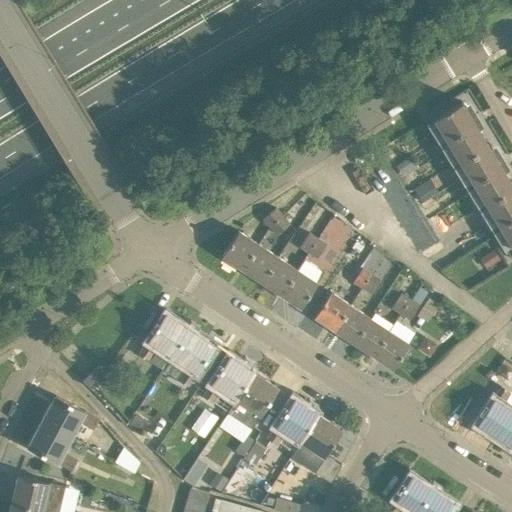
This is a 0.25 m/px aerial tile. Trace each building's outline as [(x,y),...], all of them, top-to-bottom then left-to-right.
[(511,184),(505,173),(507,172),(497,156),(496,158),(487,144),(479,131),(481,130),(471,114),(469,115),(461,101),(434,118),(511,246),(511,184)] [(264,213),(276,230),(290,220),(277,203),(264,213)] [(305,256),(301,263),(239,222),(221,250),(300,303),(323,268),(305,256)] [(319,255),(329,240),(310,228),(300,243),(319,255)] [(372,289),(381,274),(371,268),(381,250),(373,245),(355,280),(372,289)] [(391,309),(400,314),(409,300),(400,294),(391,309)] [(418,314),(430,320),(440,301),(429,295),(418,314)] [(409,300),(400,314),(409,320),(418,306),(409,300)] [(157,347),(171,357),(189,330),(165,314),(138,354),(148,361),(157,347)] [(353,343),(373,356),(389,331),(370,318),(353,343)] [(214,346),(189,330),(171,357),(186,367),(177,380),(187,386),(214,346)] [(389,331),(373,356),(392,369),(409,344),(389,331)] [(221,390),(235,399),(253,372),(229,356),(202,396),(212,403),(221,390)] [(106,373),(101,369),(98,365),(82,380),(90,388),(106,373)] [(278,388),(253,372),(235,399),(250,409),(241,422),(251,429),(278,388)] [(476,424),(497,437),(511,413),(511,394),(501,387),(476,424)] [(55,396),(42,421),(70,437),(79,421),(94,429),(99,419),(55,396)] [(279,441),(294,450),(300,441),(318,414),(293,398),(266,439),(276,445),(279,441)] [(511,413),(497,437),(511,447),(511,413)] [(318,414),(300,441),(314,451),(305,464),(315,471),(342,430),(318,414)] [(70,437),(42,421),(28,447),(72,471),(77,460),(62,452),(70,437)] [(254,441),(249,449),(244,458),(255,465),(265,448),(254,441)] [(123,447),(115,462),(133,473),(139,462),(123,447)] [(193,486),(198,479),(207,466),(196,459),(183,479),(193,486)] [(18,475),(11,503),(43,511),(46,511),(59,511),(66,486),(18,475)] [(415,511),(417,511),(432,490),(410,476),(387,511),(388,511),(399,511),(404,505),(415,511)] [(186,498),(206,504),(209,493),(189,488),(186,498)] [(448,511),(454,504),(432,490),(417,511),(448,511)] [(186,498),(184,509),(192,511),(204,511),(206,504),(186,498)] [(277,498),(274,509),(284,511),(297,511),(300,505),(277,498)] [(239,511),(242,506),(222,501),(219,511),(239,511)] [(46,511),(43,511),(11,503),(8,511),(46,511)]
